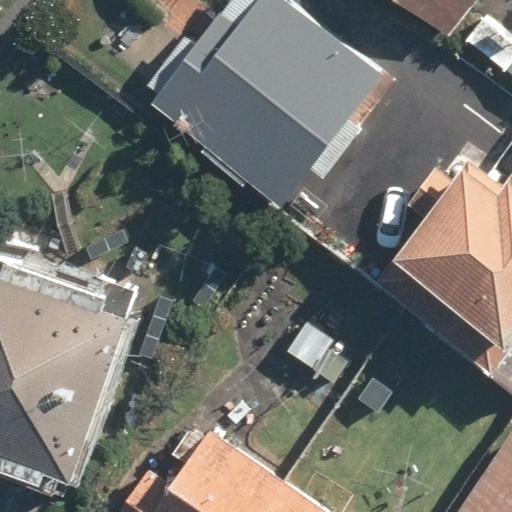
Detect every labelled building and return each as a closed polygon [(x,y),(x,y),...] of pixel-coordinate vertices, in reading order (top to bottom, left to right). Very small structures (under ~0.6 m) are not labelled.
[(210,18),(151,98),(284,195),(378,66),(288,0),(240,0),(222,26),(210,18)] [(402,0),(447,34),(472,0),(402,0)] [(434,162),(404,203),(420,215),(390,255),(503,339),(511,326),(511,170),(506,166),(497,178),(465,155),(450,174),(434,162)] [(89,285),(0,253),(0,468),(30,479),(35,464),(64,474),(130,283),(94,270),(89,285)] [(511,511),(511,420),(455,511),(511,511)] [(145,462),(112,511),(332,511),(196,422),(162,474),(145,462)]
